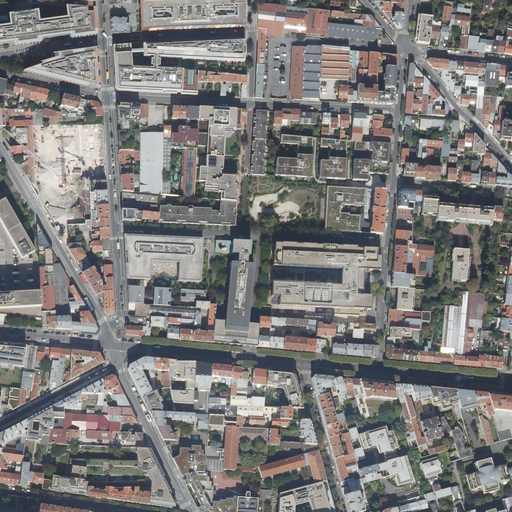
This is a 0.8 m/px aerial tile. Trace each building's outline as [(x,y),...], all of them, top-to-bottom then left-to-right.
[(84,5),(84,8),(95,9),(94,0),(80,0),(81,2),(77,2),(77,8),(80,8),(81,5),(84,5)] [(140,3),(139,3),(139,4),(140,4),(141,9),(141,13),(141,14),(141,19),(139,19),(140,22),(141,22),(141,23),(142,31),(140,31),(140,32),(196,27),(203,27),(203,28),(245,27),(245,0),(222,0),(219,0),(140,3)] [(355,8),(356,0),(349,0),(349,4),(330,2),(330,5),(355,8)] [(483,0),(482,10),(482,12),(489,13),(489,11),(490,9),(494,9),(495,9),(497,10),(498,1),(497,0),(483,0)] [(383,9),(382,10),(384,12),(391,13),(391,5),(392,5),(392,3),(375,1),(380,8),(381,8),(383,9)] [(96,22),(95,9),(84,8),(80,8),(77,8),(75,8),(73,8),(66,7),(67,13),(38,17),(37,12),(31,14),(31,5),(13,3),(12,15),(10,16),(10,19),(8,19),(8,16),(0,17),(0,43),(14,42),(15,47),(40,44),(39,39),(70,34),(71,39),(97,36),(96,22)] [(258,28),(266,29),(280,30),(282,31),(284,6),(258,3),(258,4),(258,24),(258,28)] [(395,6),(394,13),(403,14),(404,12),(405,4),(393,3),(393,6),(395,6)] [(306,33),(308,9),(284,6),(282,31),(287,31),(306,33)] [(442,20),(450,21),(451,12),(452,10),(452,7),(444,7),(442,20)] [(328,14),(328,11),(308,9),(306,33),(326,36),(327,23),(328,14)] [(477,17),(470,16),(470,18),(470,19),(481,20),(482,12),(482,10),(478,9),(477,17)] [(393,21),(391,21),(395,26),(398,29),(401,28),(403,14),(394,13),(392,13),(393,15),(394,15),(393,21)] [(354,20),(354,26),(360,27),(376,28),(381,29),(376,22),(370,15),(362,14),(361,19),(360,19),(360,20),(354,20)] [(421,43),(428,44),(429,38),(431,25),(432,17),(418,15),(415,39),(417,39),(417,43),(421,43)] [(459,49),(466,50),(467,41),(468,36),(469,27),(470,19),(470,18),(455,16),(454,25),(462,26),(461,35),(459,49)] [(119,17),(111,18),(111,26),(112,34),(124,33),(129,33),(129,32),(129,23),(128,23),(128,21),(127,21),(127,20),(127,18),(119,18),(119,17)] [(359,39),(360,27),(354,26),(350,26),(347,25),(344,25),(330,24),(327,23),(326,36),(359,39)] [(429,38),(439,39),(441,28),(441,27),(431,25),(429,38)] [(374,40),(376,28),(360,27),(359,39),(374,40)] [(262,98),(266,29),(258,28),(258,41),(257,52),(256,77),(255,85),(255,98),(262,98)] [(443,37),(448,38),(449,29),(442,28),(441,28),(439,39),(438,46),(444,47),(444,42),(442,41),(443,37)] [(487,41),(485,41),(484,52),(488,52),(490,52),(492,41),(492,39),(493,31),(488,30),(487,41)] [(478,44),(477,51),(480,51),(484,52),(485,41),(485,40),(486,34),(479,33),(479,37),(478,43),(478,44)] [(466,50),(477,51),(478,44),(478,43),(479,37),(468,36),(467,41),(466,50)] [(496,36),(496,39),(495,41),(492,41),(490,52),(494,53),(497,53),(499,37),(496,36)] [(502,37),(499,37),(497,53),(500,53),(503,54),(505,42),(502,42),(502,40),(502,37)] [(115,88),(118,91),(126,92),(145,92),(165,93),(177,94),(177,92),(181,92),(183,71),(195,72),(198,72),(205,73),(208,73),(215,73),(217,74),(218,74),(218,73),(217,73),(217,71),(218,71),(218,62),(217,62),(217,61),(244,62),(245,39),(209,41),(209,42),(201,42),(169,43),(169,44),(160,44),(139,45),(139,50),(139,53),(139,57),(149,58),(149,60),(146,60),(146,67),(149,67),(149,69),(128,68),(127,53),(127,51),(126,46),(113,46),(113,61),(114,68),(117,67),(117,69),(114,69),(114,71),(114,74),(117,74),(117,75),(114,75),(115,79),(115,86),(115,88)] [(511,46),(507,46),(508,42),(505,42),(503,54),(511,55),(511,54),(511,46)] [(308,101),(311,45),(309,45),(305,48),(303,94),(303,96),(302,100),(308,101)] [(349,48),(324,46),(314,45),(311,45),(308,101),(319,101),(320,84),(321,84),(321,79),(348,81),(348,65),(349,51),(349,48)] [(295,94),(303,94),(305,48),(296,47),(294,94),(295,94)] [(88,83),(100,87),(98,49),(76,52),(54,55),(55,59),(40,62),(41,63),(23,72),(87,87),(88,85),(88,83)] [(348,65),(358,66),(359,52),(349,51),(348,65)] [(367,83),(367,87),(372,87),(376,87),(376,83),(377,66),(378,63),(378,58),(378,54),(359,52),(358,66),(357,87),(362,87),(362,83),(367,83)] [(389,61),(388,67),(396,68),(396,63),(397,56),(396,55),(393,55),(378,54),(378,58),(381,59),(381,60),(389,61)] [(428,62),(434,69),(442,70),(443,61),(437,60),(430,59),(428,62)] [(452,62),(449,61),(448,71),(456,71),(456,70),(457,62),(452,62)] [(460,62),(457,62),(456,70),(464,71),(464,63),(460,62)] [(473,64),(464,63),(464,71),(464,73),(478,74),(479,64),(473,64)] [(351,90),(357,91),(357,87),(358,66),(348,65),(348,81),(352,81),(351,86),(352,87),(351,90)] [(493,66),(486,65),(485,75),(485,78),(484,80),(484,81),(484,82),(484,83),(484,88),(497,89),(498,80),(499,66),(493,66)] [(384,80),(384,89),(394,89),(395,81),(396,68),(388,67),(384,67),(377,66),(376,83),(378,83),(379,78),(380,72),(383,72),(385,72),(385,74),(383,74),(383,75),(382,75),(382,78),(383,78),(383,80),(384,80)] [(503,67),(499,66),(498,80),(502,80),(502,83),(506,83),(506,75),(507,74),(507,67),(503,67)] [(415,67),(414,85),(413,89),(415,89),(415,88),(423,89),(424,77),(420,73),(415,67)] [(448,71),(442,70),(442,71),(441,78),(454,93),(454,87),(455,85),(455,84),(456,75),(454,75),(448,74),(448,71)] [(195,77),(195,72),(183,71),(181,92),(181,94),(190,95),(197,95),(197,82),(198,77),(195,77)] [(205,75),(205,73),(198,72),(198,77),(197,82),(207,82),(208,74),(206,74),(206,75),(205,75)] [(215,76),(215,73),(208,73),(208,74),(207,82),(221,83),(222,74),(218,74),(217,74),(217,76),(215,76)] [(242,83),(241,97),(246,97),(246,89),(246,85),(247,77),(243,76),(222,74),(221,83),(220,96),(225,96),(226,85),(222,85),(223,81),(242,83)] [(478,76),(466,75),(466,79),(465,86),(470,87),(477,87),(478,82),(478,76)] [(421,115),(427,115),(427,105),(428,100),(428,94),(428,92),(429,92),(429,84),(426,79),(424,77),(423,89),(423,91),(421,111),(421,115)] [(476,103),(475,117),(479,122),(481,124),(481,115),(483,97),(484,88),(484,83),(484,82),(478,82),(477,87),(477,91),(477,95),(476,103)] [(13,93),(20,94),(23,85),(19,84),(15,83),(14,87),(13,93)] [(434,89),(429,84),(429,92),(428,92),(428,94),(434,101),(434,100),(436,100),(440,96),(434,89)] [(14,87),(10,86),(6,85),(4,94),(12,96),(13,93),(14,87)] [(30,99),(33,87),(28,86),(23,85),(20,94),(19,102),(17,109),(27,109),(30,99)] [(347,88),(341,88),(341,86),(339,85),(338,98),(347,99),(347,88)] [(351,86),(347,86),(347,88),(347,99),(347,103),(352,103),(356,103),(357,91),(351,90),(352,87),(351,86)] [(465,93),(467,93),(467,92),(469,93),(469,95),(477,95),(477,91),(470,90),(470,87),(465,86),(465,88),(465,93)] [(30,99),(35,100),(38,89),(36,88),(33,87),(30,99)] [(368,91),(365,91),(364,103),(370,104),(375,104),(376,93),(376,88),(376,87),(372,87),(372,90),(369,90),(368,91)] [(39,102),(40,102),(43,90),(41,89),(38,89),(35,100),(39,101),(39,102)] [(383,94),(376,93),(375,104),(390,105),(393,102),(394,95),(394,89),(384,89),(383,94)] [(42,101),(46,102),(46,101),(49,91),(46,91),(43,90),(40,102),(42,102),(42,101)] [(412,100),(411,114),(417,115),(417,113),(415,113),(415,111),(421,111),(423,91),(418,91),(417,93),(416,93),(416,96),(417,96),(417,98),(420,99),(419,101),(412,100)] [(461,105),(465,106),(468,107),(468,103),(469,95),(469,93),(467,92),(467,93),(466,96),(462,96),(461,105)] [(75,111),(77,111),(78,108),(80,99),(74,98),(63,95),(60,107),(62,107),(62,108),(65,107),(73,109),(75,111)] [(469,95),(468,103),(476,103),(477,95),(469,95)] [(427,115),(444,117),(444,112),(441,111),(442,98),(440,96),(436,100),(434,100),(434,101),(433,105),(427,105),(427,115)] [(496,98),(483,97),(481,115),(490,116),(490,112),(495,113),(496,104),(496,98)] [(101,108),(98,103),(90,101),(80,99),(78,108),(80,108),(80,107),(86,108),(92,109),(92,117),(102,117),(102,112),(101,108)] [(6,101),(2,101),(4,105),(4,110),(8,110),(17,109),(19,102),(6,101)] [(51,102),(46,101),(46,102),(44,109),(44,117),(50,117),(60,117),(61,113),(49,110),(51,102)] [(120,124),(140,123),(140,118),(140,105),(121,104),(119,104),(116,107),(117,116),(117,124),(120,124)] [(148,118),(148,105),(140,105),(140,118),(148,118)] [(172,119),(186,119),(186,107),(179,106),(172,106),(172,119)] [(80,108),(78,108),(77,111),(77,114),(76,117),(81,117),(84,117),(86,108),(80,107),(80,108)] [(180,196),(194,198),(195,182),(196,168),(197,146),(197,130),(189,130),(190,120),(198,120),(199,107),(193,107),(191,107),(186,107),(186,119),(186,124),(185,127),(185,128),(171,128),(171,148),(187,149),(187,151),(184,150),(180,196)] [(222,200),(236,202),(238,175),(222,174),(223,166),(221,165),(221,161),(223,161),(224,132),(234,133),(234,129),(240,130),(241,123),(242,110),(199,107),(198,120),(197,130),(197,146),(207,147),(206,168),(196,168),(195,182),(205,182),(205,192),(221,193),(221,200),(222,200)] [(495,117),(493,131),(493,137),(496,141),(499,145),(500,140),(500,134),(498,134),(498,135),(496,135),(496,131),(501,132),(502,122),(503,108),(499,107),(497,121),(497,117),(495,117)] [(27,109),(17,109),(8,110),(8,114),(10,115),(33,115),(33,121),(25,121),(25,119),(14,119),(14,120),(9,120),(9,125),(9,127),(22,126),(26,126),(33,126),(42,125),(43,117),(44,117),(44,109),(39,109),(33,109),(27,109)] [(267,132),(265,132),(266,126),(267,126),(268,119),(268,111),(257,110),(257,111),(257,114),(255,114),(254,122),(256,122),(256,128),(254,127),(253,136),(255,136),(255,141),(253,141),(252,150),(254,150),(254,155),(252,155),(251,163),(253,163),(253,166),(251,166),(251,170),(253,171),(252,174),(263,175),(263,173),(264,167),(264,160),(263,160),(264,153),(265,153),(265,146),(264,146),(265,139),(266,139),(267,132)] [(286,125),(290,125),(291,122),(292,110),(287,110),(283,110),(282,112),(281,126),(286,126),(286,125)] [(292,121),(300,121),(300,113),(300,110),(295,110),(292,110),(291,122),(292,122),(292,121)] [(280,125),(281,126),(282,112),(279,112),(275,111),(274,125),(278,125),(278,127),(280,127),(280,125)] [(316,125),(317,114),(308,113),(300,113),(300,121),(299,124),(316,125)] [(322,124),(330,124),(330,118),(330,114),(325,114),(323,114),(322,124)] [(349,132),(349,115),(347,115),(341,115),(341,119),(341,127),(340,131),(345,131),(349,132)] [(353,115),(352,126),(369,128),(369,121),(370,116),(360,116),(353,115)] [(481,115),(481,124),(486,130),(487,130),(490,116),(481,115)] [(60,125),(60,117),(50,117),(50,125),(60,125)] [(419,118),(411,117),(410,127),(415,127),(415,124),(418,124),(419,118)] [(338,119),(330,118),(330,124),(329,128),(329,134),(334,135),(334,129),(338,129),(338,127),(338,119)] [(431,128),(432,119),(421,118),(420,130),(424,130),(424,132),(425,132),(426,128),(431,128)] [(444,120),(432,119),(431,128),(431,131),(443,132),(444,120)] [(451,131),(452,121),(444,120),(443,132),(442,138),(442,142),(442,148),(441,157),(449,158),(449,154),(449,149),(451,131)] [(460,122),(452,121),(451,131),(453,131),(452,140),(458,140),(460,122)] [(500,134),(500,140),(511,141),(511,123),(502,122),(501,132),(500,134)] [(140,123),(120,124),(120,127),(121,132),(118,132),(119,151),(130,151),(140,151),(140,131),(140,124),(140,123)] [(34,147),(33,126),(26,126),(26,129),(27,144),(27,147),(27,152),(28,161),(28,175),(26,176),(29,181),(32,185),(36,185),(34,147)] [(171,126),(163,126),(163,131),(162,195),(166,195),(170,195),(171,148),(171,128),(171,126)] [(390,144),(391,129),(382,129),(372,128),(369,128),(352,126),(351,137),(351,141),(355,142),(390,144)] [(329,128),(322,128),(321,139),(329,139),(329,134),(329,128)] [(25,144),(27,144),(26,129),(22,129),(16,129),(17,144),(25,144)] [(163,131),(146,131),(140,131),(140,144),(140,151),(140,161),(140,166),(140,175),(140,182),(140,193),(151,194),(161,195),(162,195),(163,131)] [(345,136),(345,131),(340,131),(340,140),(347,140),(351,141),(351,137),(345,136)] [(465,134),(465,140),(465,143),(473,144),(474,135),(465,134)] [(483,145),(474,134),(474,135),(473,144),(472,153),(476,153),(476,155),(484,156),(485,147),(483,145)] [(290,136),(281,135),(281,137),(280,143),(297,144),(296,159),(277,158),(276,176),(311,178),(313,156),(312,156),(313,138),(290,136)] [(331,149),(329,151),(328,161),(320,161),(319,178),(345,180),(347,140),(340,140),(329,139),(321,139),(320,147),(328,148),(329,146),(331,149)] [(416,176),(416,178),(422,179),(424,179),(425,168),(423,168),(423,165),(420,165),(420,164),(419,164),(419,158),(421,158),(422,145),(427,145),(427,141),(419,140),(418,150),(417,165),(416,176)] [(387,175),(390,144),(355,142),(354,150),(364,151),(364,161),(354,160),(352,180),(367,181),(367,174),(387,175)] [(21,153),(27,152),(27,147),(26,147),(15,147),(10,148),(14,155),(22,153),(21,153)] [(490,153),(485,147),(484,156),(483,167),(485,168),(485,165),(490,165),(491,155),(490,153)] [(409,150),(408,164),(417,165),(418,150),(409,149),(409,150)] [(129,156),(130,151),(119,151),(119,156),(120,161),(130,161),(131,161),(129,156)] [(440,168),(439,180),(444,181),(447,181),(448,170),(448,163),(449,158),(441,157),(440,168)] [(28,161),(20,165),(23,171),(26,176),(28,175),(28,161)] [(511,177),(508,173),(498,162),(497,167),(497,170),(496,174),(498,175),(499,175),(500,174),(501,173),(506,176),(506,178),(496,177),(495,185),(511,186),(511,177)] [(408,164),(405,164),(404,175),(412,176),(416,176),(417,165),(408,164)] [(131,171),(131,167),(120,167),(121,176),(130,175),(129,171),(131,171)] [(425,168),(424,179),(432,180),(439,180),(440,168),(425,167),(425,168)] [(489,182),(489,185),(495,185),(496,177),(496,174),(497,170),(493,169),(492,173),(490,173),(489,182)] [(448,170),(447,181),(455,182),(456,170),(448,170)] [(461,180),(461,182),(465,183),(470,183),(470,174),(471,172),(466,171),(466,173),(464,173),(464,171),(462,171),(461,180)] [(470,174),(470,183),(476,184),(479,184),(480,175),(470,174)] [(121,185),(122,191),(133,192),(132,182),(132,175),(130,175),(121,176),(121,185)] [(365,200),(366,188),(327,186),(325,230),(355,232),(359,232),(361,215),(349,214),(349,213),(340,212),(341,206),(342,207),(342,204),(355,205),(355,203),(364,204),(365,200)] [(372,196),(372,189),(366,188),(365,200),(364,204),(363,213),(364,213),(364,219),(367,219),(369,196),(372,196)] [(368,223),(368,227),(369,227),(369,233),(383,234),(384,213),(386,190),(374,189),(373,207),(372,207),(372,208),(371,208),(371,212),(372,212),(371,223),(368,223)] [(414,200),(415,191),(410,190),(402,189),(399,192),(398,207),(414,209),(414,206),(414,200)] [(97,192),(98,206),(107,206),(107,200),(107,191),(97,192)] [(128,202),(135,203),(136,192),(133,192),(122,191),(122,202),(128,202)] [(423,193),(423,191),(420,191),(415,191),(414,200),(423,201),(423,193)] [(150,204),(151,194),(140,193),(136,192),(135,203),(150,204)] [(437,204),(438,194),(427,193),(423,193),(423,201),(422,212),(437,213),(437,204)] [(159,214),(161,195),(151,194),(150,204),(149,213),(159,214)] [(211,209),(192,208),(192,206),(188,206),(188,208),(170,207),(170,205),(167,205),(166,206),(165,207),(166,195),(162,195),(161,195),(159,214),(158,219),(158,220),(166,220),(167,221),(167,222),(169,223),(188,224),(188,222),(189,222),(189,223),(191,224),(210,225),(210,223),(212,223),(212,225),(214,225),(235,226),(235,221),(236,202),(222,200),(222,205),(220,204),(220,211),(211,211),(211,209)] [(0,219),(22,259),(35,251),(5,199),(0,201),(0,219)] [(149,213),(150,204),(135,203),(128,202),(122,202),(123,211),(142,213),(149,213)] [(489,226),(491,226),(492,220),(493,209),(475,207),(470,207),(443,204),(438,204),(437,204),(437,213),(436,219),(460,221),(474,222),(489,223),(489,226)] [(98,206),(98,220),(99,220),(108,220),(108,213),(107,206),(98,206)] [(502,207),(493,207),(493,209),(492,220),(494,220),(494,221),(495,221),(495,220),(501,221),(501,220),(502,207)] [(135,220),(141,221),(141,218),(142,213),(123,211),(123,215),(123,219),(135,220)] [(368,227),(368,223),(363,221),(364,219),(364,213),(363,213),(361,213),(361,215),(359,232),(369,233),(369,227),(368,227)] [(83,231),(92,231),(92,230),(92,226),(92,220),(86,221),(86,224),(83,225),(83,231)] [(99,220),(100,230),(109,229),(109,225),(108,220),(99,220)] [(100,230),(100,239),(109,238),(109,234),(109,229),(100,230)] [(396,230),(394,246),(407,247),(408,247),(409,231),(396,230)] [(46,240),(42,233),(37,236),(39,268),(45,267),(53,266),(52,251),(46,240)] [(165,238),(124,236),(125,243),(127,279),(150,280),(151,261),(179,263),(178,281),(201,282),(203,240),(174,238),(174,241),(165,240),(165,238)] [(420,238),(412,237),(411,245),(419,245),(420,238)] [(103,260),(111,259),(109,238),(100,239),(100,241),(92,242),(93,252),(103,251),(103,260)] [(233,241),(216,240),(216,253),(232,254),(233,241)] [(214,320),(212,343),(223,344),(236,345),(247,346),(258,347),(258,336),(259,333),(259,332),(259,324),(249,324),(253,264),(247,264),(248,255),(250,255),(251,242),(233,241),(232,254),(238,254),(238,263),(231,263),(225,321),(214,320)] [(81,243),(69,244),(68,245),(67,246),(73,256),(76,262),(86,256),(82,249),(81,243)] [(273,251),(272,266),(339,269),(339,270),(339,271),(339,272),(338,273),(338,274),(338,275),(338,276),(338,277),(338,279),(338,281),(338,283),(338,284),(338,285),(338,286),(271,283),(271,297),(278,297),(278,306),(370,310),(370,296),(361,296),(363,275),(363,271),(380,272),(380,264),(381,258),(376,257),(376,250),(362,249),(356,249),(356,247),(274,243),(274,251),(273,251)] [(393,259),(392,273),(404,274),(405,274),(406,264),(407,247),(394,246),(393,259)] [(432,277),(434,251),(411,249),(409,249),(409,248),(408,247),(407,247),(406,264),(408,264),(413,263),(412,270),(409,270),(409,271),(408,271),(405,274),(432,277)] [(469,250),(454,249),(452,264),(451,280),(466,282),(469,250)] [(64,317),(56,317),(57,329),(66,330),(72,330),(71,322),(70,313),(69,303),(66,274),(63,269),(52,251),(53,266),(56,314),(64,314),(64,317)] [(87,256),(86,256),(76,262),(83,273),(93,267),(87,256)] [(111,269),(111,265),(103,266),(103,267),(103,274),(112,274),(111,269)] [(56,317),(56,314),(53,266),(45,267),(39,268),(41,292),(42,312),(47,312),(48,318),(47,318),(48,325),(48,328),(57,329),(56,317)] [(98,276),(93,268),(93,267),(83,273),(89,285),(96,296),(104,291),(104,287),(101,287),(101,281),(101,280),(101,278),(100,276),(99,275),(98,276)] [(398,287),(402,288),(404,274),(392,273),(392,279),(391,287),(398,287)] [(69,303),(82,301),(77,294),(66,274),(69,303)] [(106,285),(104,285),(104,287),(104,291),(113,290),(112,282),(112,274),(103,274),(103,275),(103,278),(105,278),(105,283),(106,283),(106,285)] [(409,289),(413,289),(431,291),(432,277),(405,274),(404,274),(402,288),(409,288),(409,289)] [(140,287),(129,286),(129,290),(128,290),(128,296),(129,303),(137,304),(144,304),(145,287),(140,287)] [(402,310),(411,311),(413,289),(409,289),(409,288),(402,288),(398,287),(396,310),(402,310)] [(170,288),(155,288),(154,305),(168,306),(169,301),(171,302),(172,293),(169,292),(170,288)] [(184,289),(182,289),(181,301),(190,301),(191,298),(196,298),(196,295),(201,295),(201,298),(206,299),(207,294),(205,293),(205,291),(197,290),(193,290),(184,289)] [(104,294),(104,310),(107,315),(114,313),(113,304),(113,290),(104,291),(96,296),(98,299),(102,296),(102,295),(104,294)] [(458,307),(445,305),(444,317),(441,344),(441,347),(455,349),(454,356),(466,357),(468,330),(469,327),(471,293),(460,291),(458,307)] [(41,292),(0,293),(0,312),(42,317),(42,312),(41,292)] [(485,294),(471,293),(469,327),(482,328),(483,316),(484,302),(485,294)] [(75,309),(86,308),(83,301),(82,301),(69,303),(70,313),(75,312),(75,309)] [(210,303),(196,301),(196,308),(209,309),(207,333),(205,332),(200,332),(199,330),(196,330),(196,331),(193,331),(192,341),(201,342),(212,343),(214,320),(216,305),(210,305),(210,303)] [(149,317),(150,305),(144,304),(137,304),(136,310),(136,316),(147,316),(149,317)] [(501,318),(511,319),(511,305),(504,304),(502,304),(500,312),(502,313),(501,318)] [(168,318),(169,306),(168,306),(154,305),(150,305),(149,317),(151,317),(168,318)] [(169,306),(168,318),(194,320),(195,311),(196,308),(170,306),(169,306)] [(421,320),(407,319),(405,321),(404,323),(403,323),(403,325),(401,325),(402,310),(396,310),(390,309),(389,318),(388,327),(409,329),(417,330),(421,330),(421,324),(421,320)] [(87,311),(82,311),(81,311),(82,313),(80,313),(81,323),(71,322),(72,330),(78,331),(85,331),(89,332),(96,332),(97,329),(92,320),(87,311)] [(430,312),(422,312),(421,320),(429,321),(430,312)] [(136,316),(129,315),(130,322),(130,326),(125,326),(126,335),(137,336),(145,337),(147,316),(136,316)] [(150,337),(155,338),(156,332),(150,332),(151,328),(149,328),(149,322),(149,317),(147,316),(145,337),(150,337)] [(150,327),(168,328),(168,325),(168,323),(168,318),(151,317),(150,327)] [(271,318),(260,317),(259,324),(259,332),(262,332),(262,327),(270,328),(270,325),(271,318)] [(270,325),(285,326),(285,325),(286,319),(271,318),(270,325)] [(500,331),(511,332),(511,326),(511,322),(511,319),(501,318),(500,331)] [(315,331),(317,331),(317,321),(308,320),(308,326),(308,327),(315,327),(315,331)] [(326,337),(334,337),(335,322),(331,322),(330,326),(321,325),(322,321),(317,321),(317,331),(316,336),(326,337)] [(179,340),(180,330),(181,327),(172,327),(172,325),(168,325),(168,328),(167,339),(173,339),(179,340)] [(388,333),(387,337),(396,338),(401,338),(401,336),(403,336),(404,334),(404,333),(406,333),(406,334),(407,334),(408,333),(409,333),(409,329),(388,327),(388,333)] [(353,329),(353,338),(363,338),(363,330),(360,329),(357,329),(353,329)] [(184,330),(180,330),(179,340),(181,340),(183,340),(187,340),(192,341),(193,331),(190,330),(184,330)] [(281,339),(269,337),(269,348),(277,349),(284,349),(284,336),(285,333),(285,330),(282,330),(281,339)] [(466,365),(473,366),(478,367),(479,358),(474,358),(474,356),(470,356),(470,355),(471,346),(472,346),(473,330),(468,330),(466,357),(465,365),(466,365)] [(489,331),(481,331),(480,346),(482,346),(483,342),(488,342),(489,331)] [(508,356),(511,332),(500,331),(499,331),(498,333),(496,350),(503,351),(502,356),(508,356)] [(269,337),(258,336),(258,347),(264,348),(269,348),(269,337)] [(286,336),(284,336),(284,349),(295,350),(306,351),(307,339),(286,337),(286,336)] [(314,339),(307,339),(306,351),(311,352),(315,352),(316,339),(316,336),(315,336),(314,339)] [(410,360),(418,361),(419,351),(404,350),(404,347),(404,345),(404,339),(401,339),(400,343),(401,344),(401,348),(399,348),(399,349),(395,349),(395,346),(393,346),(393,345),(392,343),(395,344),(396,338),(387,337),(386,356),(388,358),(410,360)] [(368,340),(367,340),(367,342),(368,342),(368,344),(371,344),(371,346),(363,345),(363,346),(363,357),(369,357),(375,358),(378,356),(378,347),(374,346),(374,344),(374,339),(368,338),(368,340)] [(326,345),(326,341),(326,340),(316,339),(315,352),(320,353),(321,344),(323,344),(326,345)] [(344,344),(333,343),(332,354),(339,354),(345,355),(346,344),(347,341),(344,341),(344,344)] [(421,361),(426,362),(428,341),(426,341),(425,347),(424,351),(419,351),(418,361),(421,361)] [(428,341),(426,362),(429,362),(433,363),(434,352),(430,352),(431,342),(428,341)] [(0,410),(3,391),(0,390),(0,364),(14,366),(16,344),(0,342),(0,410)] [(21,345),(16,344),(14,366),(15,366),(17,367),(18,357),(25,358),(26,345),(21,345)] [(363,346),(346,344),(345,355),(355,356),(363,357),(363,346)] [(33,346),(26,345),(25,358),(24,361),(24,362),(24,366),(23,366),(24,366),(24,368),(23,369),(23,370),(23,371),(23,372),(35,373),(35,370),(36,362),(38,346),(33,346)] [(60,349),(38,346),(36,362),(42,362),(44,363),(44,362),(47,363),(50,358),(59,358),(60,349)] [(459,365),(465,365),(466,357),(454,356),(455,349),(441,347),(440,363),(459,365)] [(71,350),(60,349),(59,358),(59,361),(57,375),(55,387),(61,385),(61,384),(64,366),(65,355),(71,356),(71,350)] [(479,358),(478,367),(482,367),(485,367),(486,356),(482,355),(482,349),(480,349),(479,358)] [(70,372),(70,380),(91,369),(104,362),(100,353),(71,350),(71,356),(71,358),(71,361),(70,372)] [(486,356),(485,367),(499,368),(502,369),(503,357),(501,357),(491,356),(489,356),(487,355),(486,356)] [(142,397),(156,390),(155,389),(155,374),(154,370),(154,359),(144,358),(129,365),(128,369),(139,392),(142,397)] [(159,359),(154,359),(154,370),(168,371),(167,360),(159,359)] [(57,375),(59,361),(52,360),(51,362),(53,362),(51,375),(50,383),(50,390),(55,387),(57,375)] [(190,362),(167,360),(168,371),(168,372),(171,387),(173,406),(176,406),(177,401),(172,369),(180,369),(180,368),(184,368),(187,368),(186,390),(193,390),(194,388),(195,363),(190,362)] [(203,364),(195,363),(194,388),(210,388),(210,380),(211,364),(203,364)] [(221,365),(211,364),(210,380),(213,380),(213,376),(228,378),(228,383),(231,383),(232,367),(221,365)] [(241,367),(232,367),(231,383),(230,405),(237,405),(245,406),(248,406),(248,399),(246,399),(237,398),(236,396),(237,382),(236,380),(236,379),(242,379),(242,368),(241,367)] [(262,370),(254,369),(252,384),(266,386),(268,370),(262,370)] [(35,373),(32,392),(31,400),(37,397),(41,370),(35,370),(35,373)] [(266,386),(266,391),(270,391),(271,386),(281,387),(283,387),(284,388),(285,389),(286,390),(290,407),(287,406),(287,408),(292,408),(303,408),(296,378),(295,377),(295,376),(294,375),(293,375),(292,374),(291,373),(289,372),(283,372),(268,370),(266,386)] [(19,400),(18,407),(26,403),(25,388),(29,388),(29,391),(32,392),(35,373),(23,372),(21,389),(20,398),(19,400)] [(155,374),(155,389),(158,388),(161,388),(171,387),(168,372),(155,374)] [(87,388),(81,391),(81,394),(98,394),(98,401),(97,405),(102,405),(109,405),(114,405),(116,405),(115,403),(110,403),(109,403),(107,403),(107,402),(103,402),(104,394),(105,394),(107,395),(108,391),(115,388),(116,392),(114,392),(114,394),(113,394),(114,397),(115,400),(116,400),(118,405),(130,406),(115,376),(111,375),(107,377),(104,379),(87,388)] [(336,386),(333,377),(322,376),(314,375),(312,378),(316,393),(321,411),(332,408),(328,393),(325,394),(324,389),(331,387),(336,386)] [(338,377),(333,377),(336,386),(337,390),(338,389),(339,392),(338,393),(339,398),(340,402),(342,401),(342,398),(342,396),(341,392),(345,391),(342,378),(338,377)] [(346,378),(342,378),(345,391),(347,398),(355,396),(350,379),(346,378)] [(248,379),(242,379),(236,379),(236,380),(237,382),(236,396),(237,398),(246,399),(247,395),(247,389),(248,379)] [(359,380),(350,379),(355,396),(356,399),(357,402),(361,414),(362,418),(369,416),(364,399),(359,380)] [(388,383),(359,380),(364,399),(371,397),(396,399),(393,391),(391,383),(388,383)] [(396,384),(391,383),(393,391),(397,390),(402,408),(409,432),(405,433),(408,442),(416,439),(409,417),(402,393),(400,384),(396,384)] [(403,384),(400,384),(402,393),(409,417),(416,439),(418,447),(419,452),(423,451),(422,447),(420,445),(426,444),(426,441),(425,438),(424,437),(421,438),(410,398),(408,399),(408,397),(407,396),(412,395),(412,394),(409,385),(406,384),(403,384)] [(419,386),(409,385),(412,394),(412,395),(418,417),(423,416),(422,413),(419,402),(419,400),(423,399),(431,397),(428,387),(419,386)] [(442,388),(428,387),(431,397),(433,404),(439,402),(441,409),(451,407),(450,403),(458,401),(455,390),(442,388)] [(20,398),(21,389),(11,388),(10,397),(20,398)] [(107,395),(105,394),(105,398),(110,398),(110,399),(114,397),(113,394),(114,394),(114,392),(116,392),(115,388),(108,391),(107,395)] [(156,390),(142,397),(145,402),(149,412),(168,413),(158,393),(158,388),(155,389),(156,390)] [(457,390),(455,390),(458,401),(460,409),(462,408),(464,408),(465,410),(476,407),(472,392),(457,390)] [(77,393),(53,406),(52,412),(64,413),(65,409),(82,409),(82,408),(81,408),(81,397),(83,397),(83,399),(86,400),(98,401),(98,394),(81,394),(81,391),(77,393)] [(479,392),(472,392),(476,407),(479,417),(487,445),(493,443),(487,421),(484,419),(483,419),(480,409),(479,409),(478,405),(484,404),(485,407),(485,408),(485,409),(484,409),(485,412),(486,412),(487,417),(493,415),(487,393),(479,392)] [(190,409),(193,409),(193,394),(185,393),(185,404),(187,404),(187,407),(190,407),(190,409)] [(511,395),(487,393),(493,415),(493,417),(500,441),(511,438),(511,395)] [(252,399),(248,399),(248,406),(250,406),(263,407),(264,407),(265,398),(252,397),(252,399)] [(19,400),(9,399),(8,408),(12,408),(13,410),(18,407),(19,400)] [(114,405),(113,416),(119,416),(120,409),(132,410),(130,406),(118,405),(116,405),(114,405)] [(245,406),(237,405),(237,416),(243,417),(248,417),(262,418),(263,407),(250,406),(250,412),(245,412),(245,406)] [(40,413),(28,418),(27,428),(27,431),(25,444),(35,446),(47,447),(48,443),(50,428),(52,412),(53,406),(40,413)] [(287,408),(281,407),(280,409),(279,409),(279,411),(280,411),(280,419),(287,419),(291,419),(292,408),(287,408)] [(332,408),(321,411),(323,419),(325,425),(335,423),(337,422),(332,408)] [(64,413),(52,412),(50,428),(63,429),(64,413)] [(168,413),(149,412),(153,419),(156,425),(165,426),(166,420),(164,420),(164,417),(172,418),(172,420),(194,421),(195,414),(192,414),(174,413),(168,413)] [(64,413),(63,429),(79,430),(92,430),(109,431),(110,421),(110,415),(108,415),(102,415),(94,415),(87,414),(64,413)] [(336,415),(338,422),(345,420),(343,413),(336,415)] [(198,428),(208,429),(208,426),(208,415),(203,415),(203,418),(199,417),(199,421),(201,421),(200,422),(198,422),(198,428)] [(223,416),(208,415),(208,426),(225,426),(237,427),(237,423),(223,422),(223,416)] [(451,432),(459,459),(473,456),(470,447),(464,448),(463,444),(464,444),(463,438),(462,439),(461,434),(460,429),(459,429),(459,428),(457,428),(457,427),(454,427),(454,429),(450,430),(449,425),(448,425),(447,422),(446,422),(444,416),(437,418),(439,425),(440,428),(441,435),(451,432)] [(423,433),(424,437),(425,438),(426,441),(442,436),(441,435),(440,428),(436,429),(435,426),(439,425),(437,418),(436,417),(420,422),(422,430),(426,429),(427,432),(423,433)] [(24,431),(24,429),(27,428),(28,418),(15,426),(4,431),(2,445),(2,448),(1,453),(9,454),(11,454),(23,455),(25,444),(27,431),(24,431)] [(311,420),(300,420),(300,422),(299,422),(299,425),(300,425),(299,430),(300,431),(314,431),(312,425),(311,420)] [(109,431),(113,432),(120,432),(121,422),(110,421),(109,431)] [(335,423),(325,425),(327,432),(328,438),(337,435),(340,434),(343,433),(348,432),(348,429),(347,428),(343,429),(344,431),(338,433),(337,432),(339,431),(337,426),(336,426),(335,423)] [(165,426),(156,425),(160,434),(163,439),(178,441),(179,431),(178,431),(172,434),(169,426),(165,426)] [(237,427),(225,426),(224,450),(216,449),(216,453),(220,453),(220,459),(224,460),(223,469),(255,472),(255,469),(253,468),(235,466),(237,438),(266,440),(266,442),(267,444),(268,444),(268,445),(283,446),(283,447),(290,447),(298,448),(299,447),(302,447),(304,454),(258,467),(262,478),(309,465),(313,477),(315,483),(327,480),(323,465),(321,466),(321,463),(322,462),(318,448),(317,444),(305,443),(280,441),(280,435),(277,435),(278,429),(242,427),(237,427)] [(348,429),(348,432),(351,442),(359,440),(361,447),(353,449),(354,453),(356,461),(365,458),(362,449),(377,445),(379,453),(383,452),(386,462),(382,463),(379,464),(376,465),(378,471),(379,474),(380,479),(383,478),(395,475),(398,486),(413,481),(406,456),(397,458),(394,449),(398,448),(393,430),(387,432),(386,426),(358,435),(356,427),(348,429)] [(50,428),(48,443),(54,444),(66,444),(66,437),(76,438),(77,434),(79,434),(79,430),(63,429),(50,428)] [(109,431),(92,430),(92,438),(112,439),(113,432),(109,431)] [(315,438),(314,431),(300,431),(300,437),(303,437),(305,438),(305,443),(317,444),(315,438)] [(142,442),(143,433),(135,433),(135,435),(131,435),(131,433),(123,432),(122,441),(126,441),(126,442),(139,443),(139,441),(142,442)] [(337,435),(328,438),(330,443),(331,448),(340,445),(337,435)] [(353,449),(351,442),(346,444),(349,454),(354,453),(353,449)] [(54,444),(48,443),(47,447),(45,465),(51,466),(54,444)] [(21,475),(19,486),(25,487),(29,487),(35,446),(25,444),(23,455),(22,465),(21,475)] [(180,455),(173,458),(180,473),(182,476),(185,474),(187,479),(184,480),(186,485),(189,484),(195,496),(200,506),(197,507),(199,511),(235,511),(237,498),(237,495),(220,494),(216,494),(217,490),(214,490),(214,485),(212,485),(212,481),(210,481),(210,476),(207,476),(207,473),(205,473),(205,471),(206,459),(206,454),(203,454),(203,450),(201,450),(201,445),(192,445),(191,449),(189,449),(189,448),(180,447),(180,455)] [(340,445),(331,448),(332,453),(334,458),(343,456),(340,445)] [(428,450),(430,455),(436,453),(446,450),(444,445),(428,450)] [(47,447),(35,446),(34,455),(32,468),(35,469),(36,465),(37,465),(37,460),(42,461),(41,470),(41,471),(42,471),(42,473),(44,473),(47,447)] [(52,480),(51,490),(63,492),(64,492),(64,491),(72,493),(72,491),(74,492),(74,487),(87,487),(88,482),(84,482),(84,480),(86,480),(86,474),(102,474),(102,475),(106,475),(106,473),(109,473),(109,477),(137,475),(149,475),(152,480),(151,488),(160,488),(170,487),(160,467),(151,448),(136,448),(135,453),(137,456),(136,460),(108,459),(108,461),(105,460),(105,459),(86,458),(69,457),(69,462),(72,463),(72,464),(71,464),(70,479),(66,478),(66,477),(53,475),(52,480)] [(0,462),(0,482),(14,485),(19,486),(21,475),(15,474),(0,472),(1,468),(7,469),(9,454),(1,453),(0,459),(0,462)] [(343,456),(334,458),(337,472),(340,482),(344,481),(347,480),(353,478),(354,478),(353,473),(351,468),(358,467),(357,464),(356,461),(354,453),(349,454),(343,456)] [(23,455),(11,454),(10,463),(16,464),(22,465),(23,455)] [(426,477),(427,476),(437,474),(442,472),(440,465),(439,465),(436,457),(422,461),(426,477)] [(220,459),(206,459),(205,471),(223,472),(223,469),(224,460),(220,459)] [(493,468),(490,459),(475,463),(478,472),(466,476),(470,490),(482,487),(484,494),(499,490),(497,483),(495,475),(493,468)] [(378,471),(376,465),(359,469),(359,471),(360,476),(364,475),(364,478),(361,478),(362,484),(380,479),(379,474),(376,475),(375,472),(378,471)] [(505,465),(493,468),(504,466),(508,480),(509,479),(509,478),(511,477),(511,467),(507,469),(505,465)] [(495,475),(497,483),(508,480),(504,466),(493,468),(495,475)] [(32,482),(43,483),(43,479),(44,474),(33,472),(32,482)] [(347,480),(351,493),(357,491),(360,491),(359,489),(364,488),(362,484),(361,478),(354,481),(354,480),(356,479),(355,477),(354,478),(353,478),(347,480)] [(436,478),(433,479),(434,482),(435,485),(432,486),(436,499),(451,495),(450,488),(449,488),(440,490),(436,478)] [(43,483),(42,489),(49,490),(51,490),(52,480),(43,479),(43,483)] [(335,511),(334,505),(334,504),(331,494),(327,480),(315,483),(280,493),(278,511),(335,511)] [(451,495),(452,497),(459,495),(457,486),(450,488),(451,495)] [(74,487),(74,492),(77,492),(77,493),(80,494),(84,494),(84,495),(86,496),(87,487),(74,487)] [(93,487),(87,487),(86,496),(97,497),(107,499),(109,487),(101,487),(101,490),(98,490),(98,489),(96,489),(96,490),(93,489),(93,487)] [(109,487),(107,499),(118,500),(127,502),(132,502),(134,492),(131,492),(131,490),(130,490),(130,487),(122,487),(122,489),(123,489),(123,491),(121,491),(120,492),(120,493),(117,492),(118,491),(117,490),(113,490),(114,487),(109,487)] [(148,505),(151,488),(144,488),(143,489),(146,490),(145,492),(143,492),(143,493),(142,493),(142,492),(141,491),(138,491),(139,488),(134,487),(134,492),(132,502),(148,505)] [(160,488),(151,488),(148,505),(163,507),(166,507),(172,508),(172,506),(174,507),(175,506),(174,504),(176,503),(174,501),(173,500),(172,499),(171,499),(170,499),(169,498),(169,494),(172,493),(170,487),(160,488)] [(365,510),(370,509),(364,490),(360,492),(365,510)] [(237,498),(235,511),(257,511),(258,498),(256,497),(256,495),(254,495),(250,494),(250,493),(250,492),(249,491),(248,491),(247,491),(247,492),(246,492),(246,499),(237,498)] [(348,511),(358,511),(363,511),(360,502),(359,502),(358,501),(360,500),(357,491),(351,493),(350,493),(344,495),(345,499),(346,504),(348,511)] [(431,493),(424,495),(425,499),(426,502),(433,499),(431,493)] [(396,506),(397,506),(398,511),(412,511),(428,508),(426,502),(425,499),(420,501),(419,496),(414,497),(414,499),(415,502),(409,504),(408,501),(408,499),(406,500),(407,504),(398,507),(398,505),(396,506)] [(505,511),(510,511),(509,507),(511,506),(511,496),(502,500),(505,511)]
